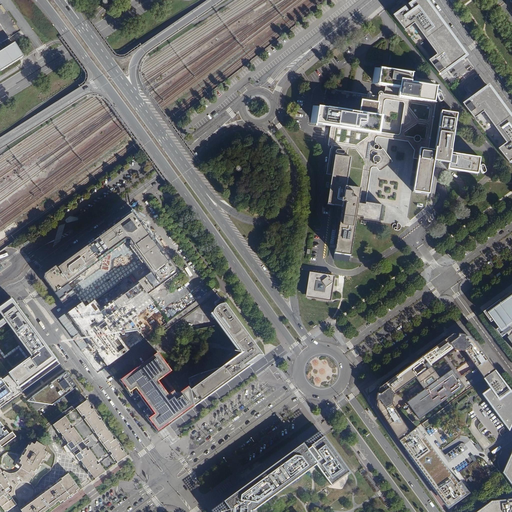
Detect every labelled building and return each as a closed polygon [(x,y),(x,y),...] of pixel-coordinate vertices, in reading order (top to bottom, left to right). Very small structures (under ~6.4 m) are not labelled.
[(429,62),(439,75),(465,55),(425,0),(416,0),(394,17),(407,34),(416,27),(437,55),(429,62)] [(0,71),(25,55),(17,41),(13,43),(0,23),(0,71)] [(371,83),(377,83),(379,68),(374,67),(371,83)] [(407,99),(433,102),(435,87),(410,83),(411,73),(379,68),(377,83),(384,85),(398,87),(397,96),(403,97),(407,98),(407,99)] [(384,94),(397,96),(398,87),(384,85),(384,90),(385,90),(384,94)] [(495,146),(508,163),(511,159),(511,118),(488,86),(463,105),(473,118),(482,112),(503,140),(495,146)] [(321,106),(358,112),(360,99),(377,102),(382,102),(382,99),(383,96),(324,87),(321,106)] [(402,102),(403,97),(397,96),(384,94),(385,90),(384,90),(383,96),(382,99),(402,102)] [(407,98),(403,97),(402,102),(397,134),(401,135),(402,125),(403,125),(407,99),(407,98)] [(358,112),(375,114),(377,102),(360,99),(358,112)] [(439,112),(440,112),(441,104),(433,102),(407,99),(403,125),(402,125),(401,135),(420,138),(418,148),(433,150),(439,112)] [(309,122),(315,123),(318,105),(311,104),(309,122)] [(315,123),(330,125),(372,132),(375,114),(358,112),(321,106),(318,105),(315,123)] [(431,161),(432,161),(447,164),(449,153),(455,114),(440,112),(439,112),(433,150),(431,161)] [(372,132),(330,125),(327,145),(330,145),(326,174),(330,174),(334,155),(349,157),(345,186),(361,189),(369,142),(371,140),(372,132)] [(377,131),(377,133),(376,137),(397,140),(397,134),(377,131)] [(377,133),(372,132),(371,140),(369,142),(361,189),(360,195),(359,195),(358,203),(365,204),(365,202),(367,189),(371,165),(374,147),(376,137),(377,133)] [(401,135),(397,134),(397,140),(409,142),(413,147),(411,157),(416,158),(418,148),(420,138),(401,135)] [(380,148),(374,147),(371,165),(377,166),(379,170),(393,160),(383,146),(380,148)] [(433,150),(418,148),(416,158),(411,191),(427,194),(432,161),(431,161),(433,150)] [(478,158),(449,153),(447,164),(446,169),(475,174),(478,158)] [(326,204),(340,206),(342,194),(344,194),(345,186),(349,157),(334,155),(330,174),(326,204)] [(333,253),(349,256),(355,216),(358,203),(359,195),(360,195),(361,189),(345,186),(344,194),(342,194),(340,206),(333,253)] [(358,203),(355,216),(362,218),(362,219),(379,222),(382,205),(365,202),(365,204),(358,203)] [(136,276),(147,291),(149,294),(178,273),(178,269),(133,209),(115,222),(116,224),(105,231),(104,230),(98,235),(100,237),(95,240),(93,238),(46,273),(45,277),(62,300),(75,290),(70,284),(93,266),(118,266),(123,272),(127,273),(139,265),(143,271),(136,276)] [(116,224),(115,222),(104,230),(105,231),(116,224)] [(348,261),(349,256),(333,253),(332,259),(339,260),(348,261)] [(147,291),(136,276),(143,271),(139,265),(127,273),(123,272),(118,266),(93,266),(70,284),(75,290),(62,300),(74,317),(79,313),(78,312),(81,310),(82,311),(87,307),(92,313),(92,314),(94,313),(94,311),(99,308),(99,305),(104,302),(105,303),(106,304),(109,302),(108,301),(109,299),(124,288),(126,288),(132,284),(140,296),(147,291)] [(332,277),(310,274),(306,295),(329,299),(330,290),(332,277)] [(79,313),(74,317),(110,364),(167,322),(149,294),(147,291),(140,296),(132,284),(126,288),(124,288),(109,299),(108,301),(109,302),(106,304),(105,303),(104,302),(99,305),(99,308),(94,311),(94,313),(92,314),(92,313),(87,307),(82,311),(81,310),(78,312),(79,313)] [(511,291),(511,295),(510,296),(509,294),(499,301),(498,301),(484,311),(492,322),(497,318),(503,325),(498,329),(503,336),(506,335),(508,337),(507,338),(511,344),(511,291)] [(190,391),(199,402),(226,382),(262,356),(218,297),(211,297),(203,302),(199,309),(229,352),(188,380),(190,391)] [(0,407),(59,363),(38,334),(12,298),(0,306),(0,407)] [(414,365),(416,367),(414,368),(411,364),(382,385),(385,390),(384,390),(383,394),(376,393),(375,400),(382,402),(381,405),(382,406),(378,409),(398,441),(409,433),(390,405),(392,394),(415,378),(423,389),(406,401),(418,419),(464,386),(452,369),(440,378),(431,366),(455,350),(463,351),(470,360),(481,352),(473,341),(468,344),(468,343),(464,342),(465,335),(458,334),(456,341),(453,341),(452,342),(448,337),(418,359),(421,363),(419,364),(418,362),(416,363),(414,365)] [(486,359),(481,352),(470,360),(478,372),(482,369),(481,366),(482,362),(486,359)] [(199,402),(190,391),(189,389),(186,386),(175,394),(172,390),(167,394),(156,380),(169,370),(156,353),(120,379),(129,390),(135,386),(154,413),(149,417),(164,437),(204,410),(199,402)] [(495,371),(486,359),(482,362),(481,366),(482,369),(478,372),(483,379),(495,371)] [(483,395),(508,431),(511,423),(511,395),(495,371),(483,379),(490,389),(483,395)] [(71,374),(32,401),(57,405),(82,388),(71,374)] [(71,406),(64,411),(67,415),(53,425),(56,431),(58,430),(91,406),(87,400),(74,410),(71,406)] [(93,481),(127,456),(91,406),(58,430),(67,443),(62,446),(64,453),(66,455),(68,454),(75,460),(77,458),(78,461),(80,460),(88,471),(86,472),(93,481)] [(0,421),(0,445),(2,448),(17,436),(13,431),(9,434),(6,430),(4,431),(2,429),(4,427),(0,421)] [(253,511),(253,508),(256,508),(300,476),(308,487),(307,488),(320,505),(350,510),(375,491),(356,465),(342,463),(318,480),(310,469),(333,451),(323,437),(321,439),(311,437),(299,446),(234,494),(232,504),(234,504),(234,507),(233,509),(229,511),(253,511)] [(445,468),(423,437),(416,442),(420,447),(415,451),(411,445),(404,450),(438,496),(442,493),(446,498),(448,499),(449,499),(450,499),(452,497),(456,503),(489,479),(475,460),(461,470),(467,478),(453,487),(454,485),(454,483),(454,482),(454,481),(453,480),(451,479),(450,479),(449,479),(447,481),(446,482),(446,484),(447,485),(447,486),(446,487),(437,473),(445,468)] [(8,473),(4,470),(2,472),(0,469),(0,505),(4,511),(8,511),(17,504),(11,496),(16,495),(15,493),(15,490),(17,487),(18,486),(19,484),(18,482),(22,480),(23,483),(25,482),(26,482),(28,483),(31,478),(32,479),(39,466),(38,465),(41,459),(43,460),(48,451),(44,449),(46,446),(36,440),(35,443),(31,441),(30,442),(19,462),(22,464),(21,467),(19,470),(17,471),(15,472),(12,473),(10,473),(8,473)] [(511,485),(511,452),(503,473),(511,485)] [(73,495),(78,492),(77,490),(79,489),(67,473),(61,478),(62,479),(28,504),(27,503),(20,509),(22,511),(43,511),(58,501),(59,503),(62,501),(64,502),(68,500),(66,498),(72,494),(73,495)] [(511,511),(511,499),(492,501),(476,511),(511,511)]
